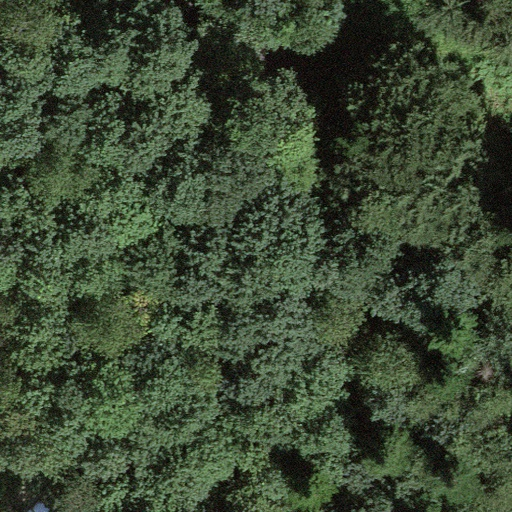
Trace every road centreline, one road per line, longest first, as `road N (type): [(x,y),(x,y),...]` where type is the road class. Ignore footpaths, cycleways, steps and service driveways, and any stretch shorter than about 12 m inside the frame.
road 1 (track): [(210,0),(276,51),(348,133),(475,235),(511,255)]
road 2 (track): [(238,16),(511,52)]
